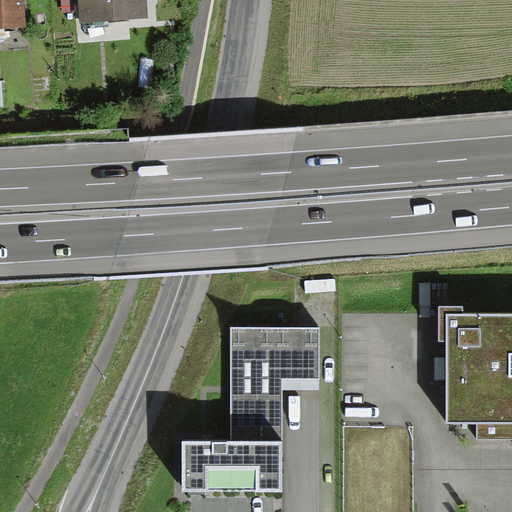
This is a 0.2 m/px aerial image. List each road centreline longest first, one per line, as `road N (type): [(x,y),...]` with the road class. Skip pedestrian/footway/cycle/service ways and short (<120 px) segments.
road 1 (motorway): [(0,242),(511,206)]
road 2 (motorway): [(511,155),(0,188)]
road 3 (unclassified): [(87,511),(182,281),(226,120)]
road 4 (residential): [(226,120),(247,0)]
